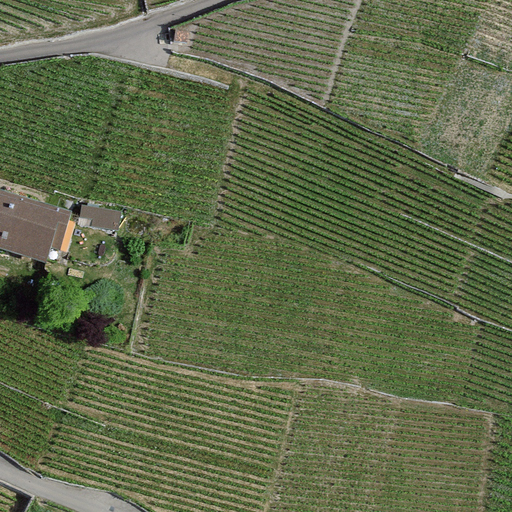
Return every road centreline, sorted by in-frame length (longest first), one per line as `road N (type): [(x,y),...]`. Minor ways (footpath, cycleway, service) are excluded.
road 1 (unclassified): [(0,58),(113,40),(213,0)]
road 2 (track): [(0,467),(117,511)]
